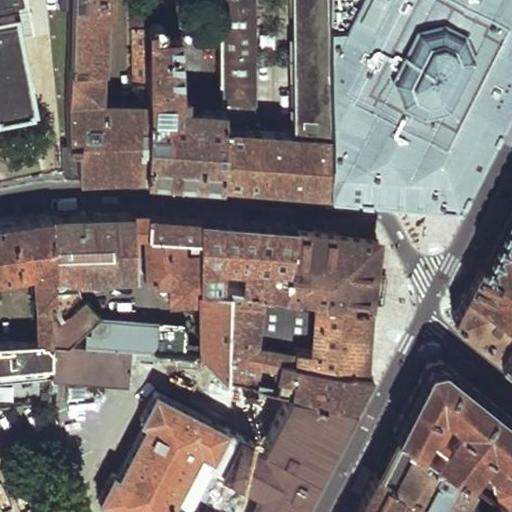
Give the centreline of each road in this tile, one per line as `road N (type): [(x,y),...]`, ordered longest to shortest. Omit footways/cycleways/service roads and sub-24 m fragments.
road 1 (residential): [(438,288),(374,209),(132,191),(0,199)]
road 2 (residential): [(438,288),(320,511)]
road 3 (residential): [(511,142),(438,288)]
